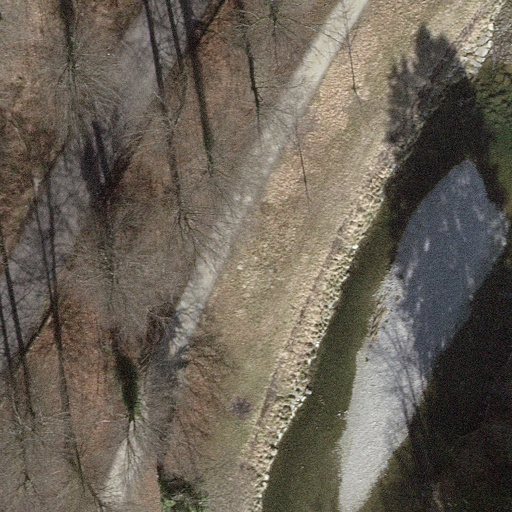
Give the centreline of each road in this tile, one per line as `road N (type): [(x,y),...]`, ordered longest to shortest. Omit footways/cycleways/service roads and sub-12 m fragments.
road 1 (track): [(353,0),(257,170),(151,404),(113,511)]
road 2 (tertiary): [(0,338),(179,0)]
